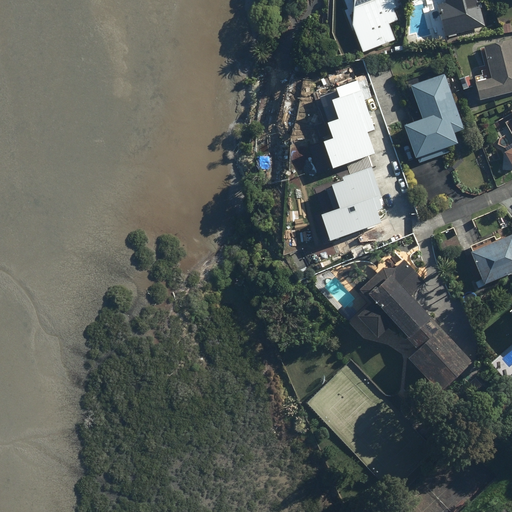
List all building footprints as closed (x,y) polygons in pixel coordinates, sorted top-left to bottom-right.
[(353,0),(351,23),(364,52),(399,37),(393,20),(402,16),(395,0),(353,0)] [(447,0),(448,2),(440,4),(447,34),(485,26),(479,0),(447,0)] [(511,19),(501,23),(504,34),(511,32),(511,19)] [(511,38),(486,45),(493,77),(478,81),(482,98),(511,91),(511,38)] [(314,66),(295,65),(294,74),(314,75),(314,66)] [(465,128),(447,73),(413,84),(425,119),(408,124),(419,157),(461,142),(458,131),(465,128)] [(471,73),(461,77),(465,90),(476,86),(471,73)] [(378,128),(362,79),(340,86),(343,94),(337,96),(344,117),(332,121),(337,137),(330,139),(338,165),(380,151),(373,130),(378,128)] [(322,213),(330,237),(381,220),(378,208),(382,207),(378,196),(382,195),(371,164),(343,174),(344,177),(330,182),(338,207),(322,213)] [(473,280),(477,289),(488,284),(488,283),(511,273),(511,233),(475,248),(485,276),(473,280)] [(413,357),(444,390),(475,361),(434,317),(434,315),(414,293),(427,281),(406,259),(397,268),(385,266),(362,288),(375,301),(361,314),(380,335),(396,320),(422,348),(413,357)]
